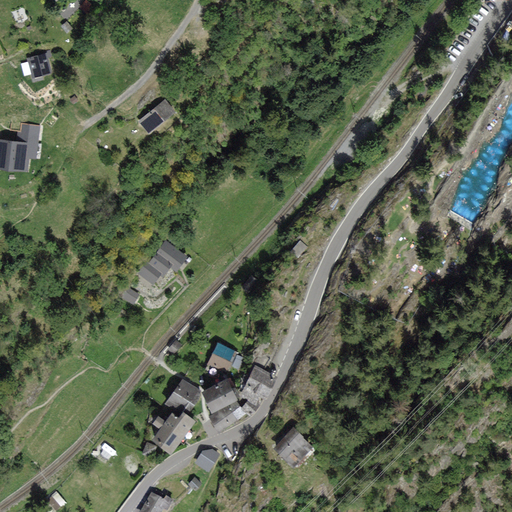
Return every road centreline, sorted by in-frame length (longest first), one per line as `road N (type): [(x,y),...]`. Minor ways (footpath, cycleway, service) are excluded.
road 1 (unclassified): [(511,0),(347,225),(261,414),(167,464),(125,511)]
road 2 (residential): [(97,118),(155,65),(198,0)]
